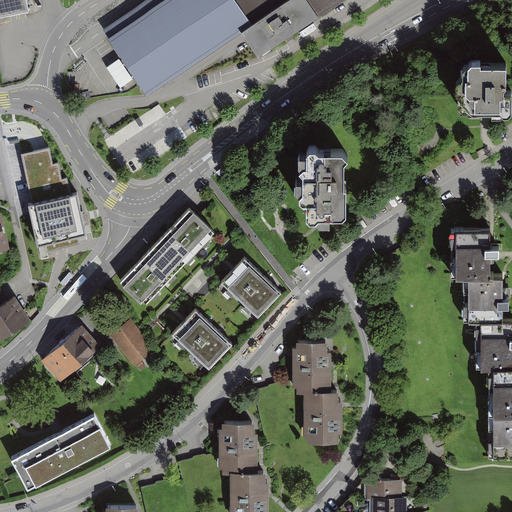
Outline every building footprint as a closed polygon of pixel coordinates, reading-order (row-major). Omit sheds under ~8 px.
[(0,0),(0,17),(28,11),(25,0),(0,0)] [(179,0),(114,44),(148,95),(242,32),(253,25),(235,0),(179,0)] [(235,0),(253,25),(242,32),(258,57),(288,37),(342,0),(235,0)] [(487,59),(482,63),(482,76),(478,78),(478,91),(478,107),(483,113),(511,113),(511,63),(496,63),(496,59),(487,59)] [(318,144),(312,144),(306,152),(307,161),(300,166),(304,173),(303,186),(299,192),(298,196),(305,200),(305,215),(312,223),(327,222),(327,213),(339,214),(343,210),(344,183),(342,182),(343,158),(347,153),(341,148),(320,148),(318,144)] [(37,150),(22,153),(33,202),(28,203),(38,245),(44,244),(45,249),(80,241),(78,234),(86,233),(84,226),(83,227),(78,201),(79,201),(77,192),(70,194),(67,178),(62,179),(58,161),(53,162),(49,147),(43,148),(37,150)] [(129,163),(130,170),(140,168),(139,161),(129,163)] [(223,231),(199,208),(129,282),(153,305),(223,231)] [(4,212),(0,212),(0,254),(12,252),(4,212)] [(494,227),(452,227),(453,278),(466,278),(467,320),(475,320),(476,369),(487,369),(487,447),(511,447),(511,317),(503,318),(503,272),(494,272),(494,227)] [(279,294),(244,260),(222,282),(257,316),(279,294)] [(15,295),(0,304),(0,339),(31,320),(15,295)] [(196,310),(173,333),(208,367),(231,345),(196,310)] [(133,321),(112,336),(134,368),(155,353),(133,321)] [(80,322),(39,356),(59,380),(100,346),(80,322)] [(333,341),(295,340),(294,392),(305,392),(304,441),(341,442),(342,389),(332,389),(333,341)] [(96,412),(12,456),(29,488),(113,444),(96,412)] [(256,424),(221,423),(220,474),(231,474),(230,511),(267,511),(268,472),(255,472),(256,424)] [(401,480),(367,478),(366,503),(372,503),(371,511),(407,511),(408,498),(400,498),(401,480)]
